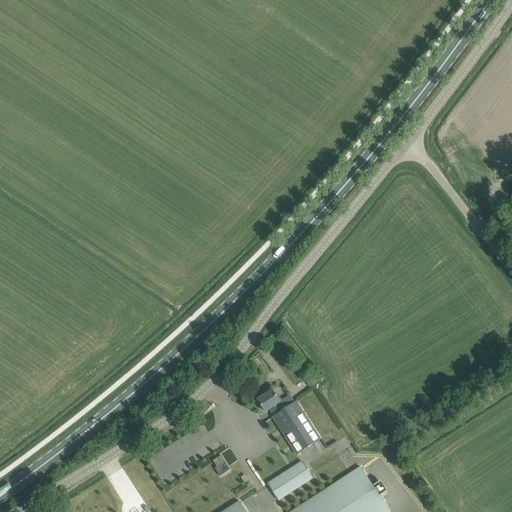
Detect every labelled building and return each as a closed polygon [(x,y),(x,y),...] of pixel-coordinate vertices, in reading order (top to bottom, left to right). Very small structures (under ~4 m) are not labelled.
[(281,412),(277,404),(280,402),(273,390),(272,391),(266,395),(266,394),(257,400),(265,412),(270,409),(275,416),(281,412)] [(273,418),(297,455),(321,439),(302,410),(297,402),(281,412),(275,416),(273,418)] [(230,470),(226,462),(221,456),(213,461),(217,468),(216,469),(220,476),(230,470)] [(268,484),(279,501),(313,478),(302,462),(268,484)] [(360,466),(290,511),(390,511),(380,496),(386,492),(381,484),(374,487),(360,466)] [(224,511),(246,511),(240,502),(224,511)]
